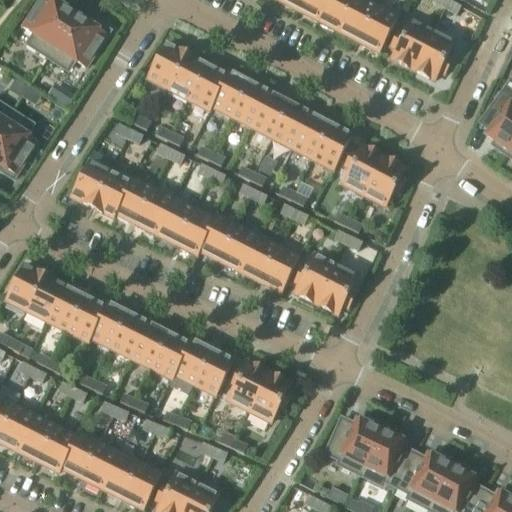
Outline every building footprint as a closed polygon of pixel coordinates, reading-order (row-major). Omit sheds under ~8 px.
[(47,60),(75,17),(57,5),(60,1),(57,0),(41,0),(22,30),(33,37),(27,47),(47,60)] [(296,12),(303,0),(276,0),(276,1),(296,12)] [(317,23),(329,0),(303,0),(296,12),(317,23)] [(338,33),(355,0),(329,0),(317,23),(338,33)] [(358,44),(377,9),(359,0),(355,0),(338,33),(358,44)] [(444,11),(449,3),(443,0),(434,0),(433,4),(444,11)] [(449,3),(444,11),(456,18),(460,9),(449,3)] [(379,55),(397,20),(377,9),(358,44),(379,55)] [(75,17),(47,60),(67,73),(73,63),(85,71),(109,34),(95,25),(93,28),(75,17)] [(412,72),(432,34),(411,23),(403,38),(398,36),(391,49),(396,52),(391,61),(412,72)] [(432,34),(412,72),(433,83),(438,74),(443,77),(451,63),(445,60),(453,45),(432,34)] [(168,92),(186,57),(165,46),(146,81),(168,92)] [(188,103),(206,67),(186,57),(168,92),(188,103)] [(211,109),(226,78),(206,67),(188,103),(209,114),(211,109)] [(231,120),(249,84),(228,73),(226,78),(211,109),(231,120)] [(252,131),(269,95),(249,84),(231,120),(252,131)] [(30,90),(26,97),(29,99),(34,98),(36,95),(30,90)] [(504,156),(511,145),(511,101),(502,94),(480,125),(490,133),(486,139),(494,144),(492,147),(504,156)] [(272,141),(290,105),(269,95),(252,131),(272,141)] [(292,152),(310,116),(290,105),(272,141),(292,152)] [(0,132),(12,114),(0,106),(0,132)] [(12,114),(0,132),(0,168),(2,169),(0,171),(0,173),(13,181),(37,144),(26,137),(32,127),(12,114)] [(313,162),(331,127),(310,116),(292,152),(313,162)] [(146,134),(150,125),(138,119),(134,128),(146,134)] [(126,142),(130,133),(118,127),(114,136),(126,142)] [(333,173),(351,138),(331,127),(313,162),(333,173)] [(166,144),(171,136),(159,130),(154,138),(166,144)] [(130,133),(126,142),(138,147),(142,139),(130,133)] [(171,136),(166,144),(178,150),(183,141),(171,136)] [(168,162),(172,154),(160,147),(156,156),(168,162)] [(363,198),(383,160),(362,148),(357,158),(352,155),(345,169),(350,171),(342,187),(363,198)] [(210,165),(214,157),(200,150),(196,158),(210,165)] [(172,154),(168,162),(180,168),(184,159),(172,154)] [(214,157),(210,165),(220,170),(224,162),(214,157)] [(383,160),(363,198),(384,209),(392,194),(397,196),(405,183),(399,180),(404,171),(383,160)] [(91,210),(109,175),(88,164),(70,199),(91,210)] [(208,181),(212,173),(201,167),(197,176),(208,181)] [(250,185),(255,176),(241,170),(237,178),(250,185)] [(212,173),(208,181),(221,188),(225,179),(212,173)] [(112,221),(132,181),(131,180),(129,185),(109,175),(91,210),(112,221)] [(255,176),(250,185),(261,190),(265,182),(255,176)] [(135,227),(153,191),(132,181),(112,221),(113,221),(115,217),(135,227)] [(249,201),(253,193),(242,188),(238,196),(249,201)] [(291,204),(295,196),(282,190),(278,198),(291,204)] [(156,237),(174,202),(153,191),(135,227),(156,237)] [(253,193),(249,201),(262,208),(266,199),(253,193)] [(295,196),(291,204),(302,210),(306,201),(295,196)] [(176,248),(194,212),(174,202),(156,237),(176,248)] [(291,222),(296,213),(283,207),(279,216),(291,222)] [(199,254),(213,222),(194,212),(176,248),(197,258),(199,254)] [(296,213),(291,222),(303,228),(307,219),(296,213)] [(345,231),(350,222),(337,216),(333,225),(345,231)] [(219,264),(236,228),(215,217),(213,222),(199,254),(219,264)] [(350,222),(345,231),(357,236),(361,228),(350,222)] [(240,274),(257,238),(236,228),(219,264),(240,274)] [(345,248),(349,239),(337,234),(333,242),(345,248)] [(260,285),(278,249),(257,238),(240,274),(260,285)] [(349,239),(345,248),(357,254),(361,245),(349,239)] [(281,295),(299,260),(278,249),(260,285),(281,295)] [(315,307),(335,268),(314,257),(306,273),(300,270),(294,284),(299,287),(294,296),(315,307)] [(26,314),(44,278),(22,267),(4,303),(26,314)] [(335,268),(315,307),(337,318),(341,308),(347,311),(354,297),(348,295),(356,279),(335,268)] [(46,324),(64,288),(44,278),(26,314),(46,324)] [(67,335),(84,299),(64,288),(46,324),(67,335)] [(90,341),(104,309),(84,299),(67,335),(88,345),(90,341)] [(110,351),(127,315),(107,304),(104,309),(90,341),(110,351)] [(131,361),(148,325),(127,315),(110,351),(131,361)] [(151,372),(168,335),(148,325),(131,361),(151,372)] [(0,346),(7,350),(12,342),(0,335),(0,346)] [(174,378),(188,346),(168,335),(151,372),(172,382),(174,378)] [(195,388),(212,352),(191,341),(188,346),(174,378),(195,388)] [(12,342),(7,350),(19,356),(23,348),(12,342)] [(215,399),(233,363),(212,352),(195,388),(215,399)] [(49,372),(53,364),(40,357),(36,366),(49,372)] [(53,364),(49,372),(60,378),(64,369),(53,364)] [(249,414),(268,375),(247,364),(242,374),(237,371),(230,385),(235,388),(227,403),(249,414)] [(30,380),(34,371),(22,365),(18,373),(30,380)] [(34,371),(30,380),(41,386),(45,377),(34,371)] [(268,375),(249,414),(270,425),(278,409),(283,412),(290,398),(285,396),(290,386),(268,375)] [(91,393),(95,384),(81,378),(77,386),(91,393)] [(95,384),(91,393),(101,398),(105,389),(95,384)] [(69,399),(73,391),(62,386),(58,394),(69,399)] [(73,391),(69,399),(82,406),(86,397),(73,391)] [(133,412),(137,403),(123,397),(119,405),(133,412)] [(0,437),(15,408),(0,400),(0,437)] [(137,403),(133,412),(144,416),(147,407),(137,403)] [(111,419),(115,410),(104,405),(100,414),(111,419)] [(0,445),(17,454),(35,418),(15,408),(0,437),(0,445)] [(115,410),(111,419),(124,425),(128,416),(115,410)] [(175,429),(179,420),(165,415),(162,424),(175,429)] [(38,465),(55,429),(35,418),(17,454),(38,465)] [(179,420),(175,429),(187,433),(190,424),(179,420)] [(359,477),(382,429),(368,422),(367,426),(359,422),(355,428),(342,422),(325,456),(339,463),(337,467),(359,477)] [(154,437),(158,428),(145,423),(142,432),(154,437)] [(158,428),(154,437),(167,442),(170,433),(158,428)] [(61,471),(75,439),(55,429),(38,465),(59,475),(61,471)] [(396,490),(413,456),(400,450),(403,443),(395,439),(397,436),(382,429),(359,477),(381,488),(384,484),(396,490)] [(81,481),(98,445),(77,434),(75,439),(61,471),(81,481)] [(230,452),(234,443),(222,437),(218,446),(230,452)] [(234,443),(230,452),(243,457),(246,448),(234,443)] [(102,491),(119,456),(98,445),(81,481),(102,491)] [(211,460),(214,451),(202,446),(198,454),(211,460)] [(214,451),(211,460),(223,465),(227,456),(214,451)] [(122,502),(140,466),(119,456),(102,491),(122,502)] [(427,511),(428,511),(454,465),(440,457),(438,461),(430,456),(427,463),(413,456),(396,490),(409,497),(407,501),(427,511)] [(472,511),(483,493),(470,486),(473,480),(465,476),(467,472),(454,465),(428,511),(472,511)] [(140,466),(122,502),(142,511),(161,477),(140,466)] [(184,511),(197,487),(176,476),(168,492),(162,489),(155,503),(161,506),(157,511),(184,511)] [(305,478),(301,485),(309,490),(313,482),(305,478)] [(197,487),(184,511),(210,511),(218,498),(197,487)] [(511,511),(511,497),(510,496),(508,499),(500,495),(496,501),(483,493),(472,511),(511,511)] [(314,511),(315,511),(320,504),(308,498),(303,506),(314,511)] [(351,503),(347,511),(348,511),(355,511),(358,506),(351,503)]
